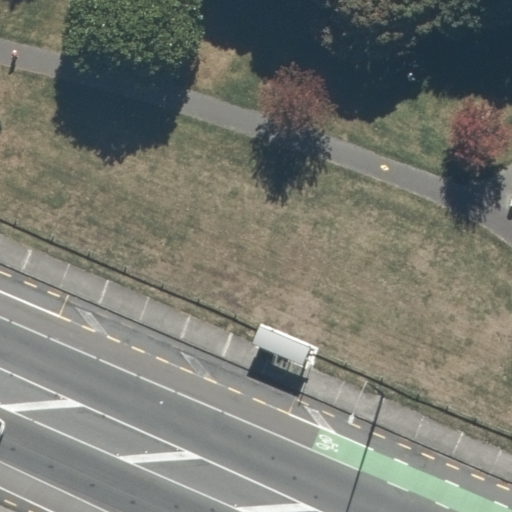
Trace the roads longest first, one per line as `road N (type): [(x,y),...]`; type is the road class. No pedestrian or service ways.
road 1 (secondary): [(0,346),(377,509)]
road 2 (secondary): [(165,511),(0,435)]
